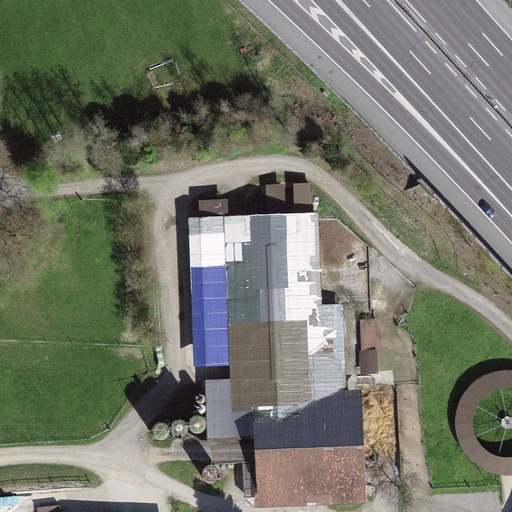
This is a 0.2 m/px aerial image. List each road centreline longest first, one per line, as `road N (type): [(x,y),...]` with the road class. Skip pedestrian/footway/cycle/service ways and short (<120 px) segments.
road 1 (track): [(12,196),(267,164),(324,176),(397,254),(492,306),(511,329)]
road 2 (motorway): [(281,0),(511,214)]
road 3 (motorway): [(333,0),(434,92)]
road 4 (motorway): [(354,0),(434,92)]
